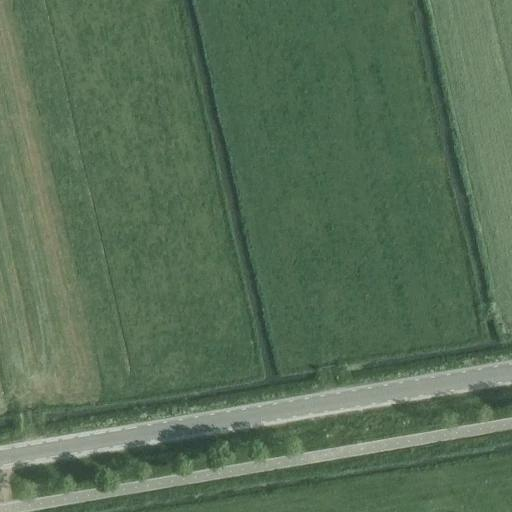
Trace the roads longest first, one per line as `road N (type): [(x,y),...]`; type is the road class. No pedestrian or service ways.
road 1 (tertiary): [(0,457),(390,390)]
road 2 (unclassified): [(415,511),(390,390)]
road 3 (tertiary): [(390,390),(511,370)]
